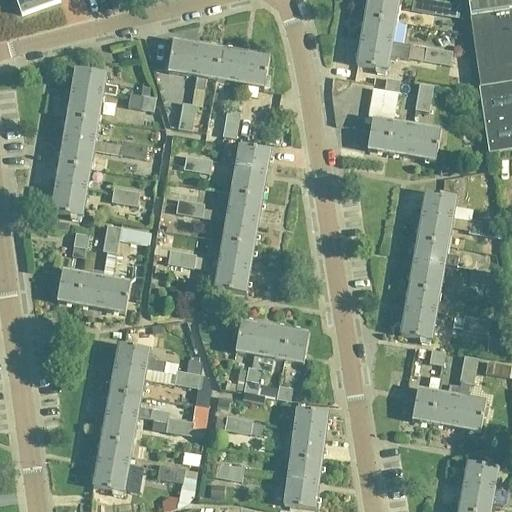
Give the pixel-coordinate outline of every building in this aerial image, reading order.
[(14,0),(21,19),(60,5),(60,4),(58,0),(14,0)] [(366,0),(363,20),(393,26),(397,0),(366,0)] [(511,0),(465,0),(469,23),(511,15),(511,0)] [(430,18),(443,20),(445,7),(433,5),(430,18)] [(445,7),(443,20),(455,22),(458,9),(445,7)] [(511,15),(469,23),(480,92),(511,86),(511,15)] [(374,42),(390,45),(393,26),(363,20),(359,44),(374,46),(374,42)] [(374,46),(359,44),(355,68),(373,71),(374,75),(382,77),(384,73),(385,73),(387,62),(392,62),(393,60),(405,62),(407,48),(390,45),(374,42),(374,46)] [(195,66),(198,50),(173,46),(170,65),(166,66),(165,74),(168,76),(168,77),(196,82),(199,67),(195,66)] [(221,54),(198,50),(195,66),(199,67),(196,82),(194,94),(205,95),(207,84),(216,85),(221,54)] [(434,67),(437,54),(424,52),(422,65),(434,67)] [(245,58),(221,54),(216,85),(235,88),(238,73),(242,74),(245,58)] [(447,70),(449,58),(449,56),(437,54),(434,67),(447,70)] [(269,62),(245,58),(242,74),(238,73),(235,88),(264,93),(264,92),(268,91),(270,83),(266,81),(269,62)] [(87,95),(103,98),(115,100),(117,90),(105,88),(107,78),(76,72),(72,97),(87,99),(87,95)] [(382,94),(396,97),(398,84),(384,82),(382,94)] [(477,92),(488,158),(511,154),(511,86),(480,92),(477,92)] [(428,102),(430,91),(430,89),(417,87),(415,100),(428,102)] [(87,99),(72,97),(67,121),(98,126),(103,98),(87,95),(87,99)] [(128,112),(140,114),(142,101),(130,99),(128,112)] [(428,102),(415,100),(413,113),(426,115),(428,102)] [(155,103),(142,101),(140,114),(153,116),(155,103)] [(180,121),(193,123),(196,110),(183,108),(180,121)] [(227,116),(225,129),(238,131),(240,118),(227,116)] [(67,121),(63,144),(78,147),(79,143),(95,145),(98,126),(67,121)] [(193,123),(180,121),(178,134),(191,136),(193,123)] [(386,157),(391,126),(371,122),(366,154),(386,157)] [(412,146),(408,145),(410,129),(391,126),(386,157),(409,161),(412,146)] [(223,142),(236,144),(238,131),(225,129),(223,142)] [(439,134),(410,129),(408,145),(412,146),(409,161),(434,165),(439,134)] [(90,173),(93,156),(95,145),(79,143),(78,147),(63,144),(59,168),(90,173)] [(119,159),(131,162),(134,148),(121,146),(119,159)] [(134,148),(131,162),(144,164),(146,151),(134,148)] [(250,178),(265,180),(270,157),(240,151),(236,171),(251,173),(250,178)] [(182,174),(195,176),(197,163),(185,160),(182,174)] [(197,163),(195,176),(207,178),(210,165),(197,163)] [(59,168),(54,192),(70,194),(71,190),(86,193),(90,173),(59,168)] [(231,198),(261,204),(265,180),(250,178),(251,173),(236,171),(231,198)] [(71,190),(70,194),(54,192),(50,216),(69,220),(70,224),(78,225),(80,222),(81,222),(86,193),(71,190)] [(110,205),(123,208),(125,194),(113,192),(110,205)] [(125,194),(123,208),(135,210),(138,197),(125,194)] [(436,218),(452,220),(455,201),(424,196),(420,219),(435,222),(436,218)] [(242,224),(257,227),(261,204),(231,198),(228,217),(242,220),(242,224)] [(174,218),(187,220),(189,207),(177,204),(174,218)] [(187,220),(199,222),(202,209),(189,207),(187,220)] [(511,225),(511,211),(499,213),(502,227),(511,225)] [(223,245),(253,250),(257,227),(242,224),(242,220),(228,217),(223,245)] [(420,219),(415,244),(446,249),(452,220),(436,218),(435,222),(420,219)] [(467,237),(479,239),(482,226),(469,224),(467,237)] [(479,239),(492,241),(494,228),(482,226),(479,239)] [(118,244),(120,233),(120,231),(107,229),(104,242),(118,244)] [(128,244),(150,246),(151,234),(128,233),(128,244)] [(75,237),(73,250),(87,252),(89,240),(75,237)] [(106,255),(116,257),(118,244),(104,242),(102,255),(106,255)] [(446,249),(415,244),(411,267),(426,270),(427,266),(443,268),(455,271),(457,261),(445,259),(446,249)] [(233,271),(248,274),(253,250),(223,245),(219,264),(234,267),(233,271)] [(111,283),(116,257),(106,255),(102,281),(111,283)] [(460,271),(477,273),(479,257),(462,255),(460,271)] [(179,271),(181,258),(169,256),(166,269),(179,271)] [(181,258),(179,271),(191,274),(194,260),(181,258)] [(234,267),(219,264),(214,293),(244,298),(248,274),(233,271),(234,267)] [(411,267),(407,291),(438,296),(443,268),(427,266),(426,270),(411,267)] [(55,305),(76,309),(82,278),(61,274),(55,305)] [(480,290),(483,276),(470,274),(468,287),(480,290)] [(483,276),(480,290),(493,292),(495,279),(483,276)] [(91,279),(82,278),(76,309),(99,314),(102,298),(98,297),(101,281),(91,279)] [(111,283),(102,281),(101,281),(98,297),(102,298),(99,314),(123,318),(129,286),(111,283)] [(447,308),(436,306),(438,296),(407,291),(403,315),(418,317),(419,313),(435,316),(445,318),(447,308)] [(419,313),(418,317),(403,315),(398,339),(416,342),(417,346),(426,348),(428,344),(430,344),(435,316),(419,313)] [(460,334),(461,335),(472,337),(475,323),(462,321),(460,334)] [(487,326),(475,323),(472,337),(485,339),(487,326)] [(262,345),(264,330),(240,325),(235,356),(252,359),(255,359),(257,344),(262,345)] [(262,345),(257,344),(255,359),(252,372),(261,374),(271,376),(273,362),(283,364),(288,334),(264,330),(262,345)] [(288,334),(283,364),(303,368),(308,338),(288,334)] [(130,371),(145,373),(149,354),(118,348),(114,372),(129,375),(130,371)] [(427,368),(441,370),(443,357),(430,355),(427,368)] [(460,374),(474,377),(476,363),(462,361),(460,374)] [(129,375),(114,372),(109,396),(140,401),(145,373),(130,371),(129,375)] [(259,387),(261,374),(252,372),(247,371),(245,385),(259,387)] [(458,387),(468,388),(472,389),(474,377),(460,374),(458,386),(458,387)] [(186,390),(188,377),(187,377),(176,375),(175,379),(173,388),(186,390)] [(201,379),(199,379),(188,377),(186,390),(198,393),(201,379)] [(411,424),(430,428),(436,397),(438,385),(429,384),(426,395),(416,394),(411,424)] [(258,393),(259,387),(245,385),(242,398),(256,401),(258,393)] [(455,401),(452,416),(457,417),(454,432),(478,437),(484,406),(466,403),(468,388),(458,387),(458,390),(455,401)] [(455,401),(458,390),(448,388),(447,399),(436,397),(430,428),(454,432),(457,417),(452,416),(455,401)] [(289,406),(291,393),(277,391),(275,404),(289,406)] [(140,401),(109,396),(105,420),(120,422),(121,418),(137,421),(151,423),(152,414),(139,412),(140,401)] [(308,440),(324,442),(327,417),(296,413),(293,433),(309,435),(308,440)] [(101,443),(132,449),(137,421),(121,418),(120,422),(105,420),(101,443)] [(223,434),(236,437),(239,423),(226,421),(223,434)] [(165,436),(177,438),(180,425),(167,422),(165,436)] [(239,423),(236,437),(249,439),(252,426),(239,423)] [(192,427),(180,425),(177,438),(190,440),(191,434),(192,428),(192,427)] [(309,435),(293,433),(289,462),(321,466),(324,442),(308,440),(309,435)] [(128,468),(132,449),(101,443),(97,467),(112,470),(113,465),(128,468)] [(181,468),(197,470),(199,459),(183,456),(181,468)] [(302,487),(317,490),(321,466),(289,462),(287,480),(286,481),(302,483),(302,487)] [(126,484),(128,469),(128,468),(113,465),(112,470),(97,467),(92,491),(112,495),(112,499),(121,500),(122,497),(123,497),(126,484)] [(478,490),(493,492),(497,472),(467,467),(462,491),(477,494),(478,490)] [(227,484),(230,470),(217,468),(214,482),(227,484)] [(137,470),(128,469),(126,484),(134,486),(137,470)] [(168,486),(170,472),(158,470),(155,483),(168,486)] [(230,470),(227,484),(240,486),(243,473),(230,470)] [(170,472),(168,486),(180,488),(182,482),(183,475),(170,472)] [(302,487),(302,483),(286,481),(287,480),(279,479),(277,488),(285,489),(282,510),(299,511),(314,511),(317,490),(302,487)] [(223,490),(210,489),(209,502),(222,503),(223,490)] [(478,490),(477,494),(462,491),(458,511),(489,511),(491,504),(493,492),(478,490)] [(503,508),(511,509),(511,496),(506,495),(504,506),(503,508)]
